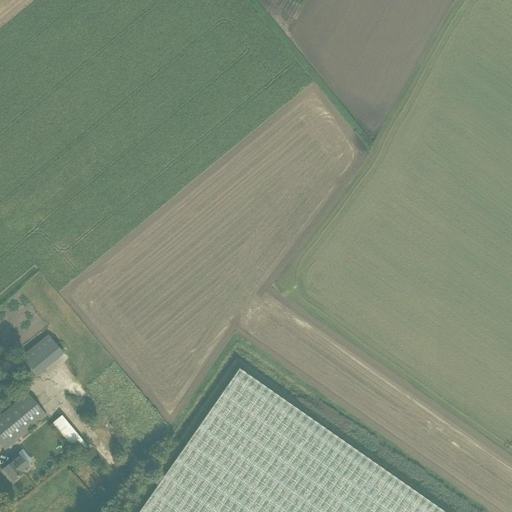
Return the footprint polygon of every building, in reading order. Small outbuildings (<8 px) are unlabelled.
[(34,348),(21,358),(36,376),(49,366),(34,348)] [(443,511),(238,370),(139,511),(443,511)] [(0,443),(5,450),(13,444),(48,416),(29,393),(0,416),(0,443)] [(60,415),(51,422),(77,455),(86,448),(60,415)] [(13,482),(29,468),(24,461),(17,452),(10,459),(13,462),(3,471),(13,482)]
